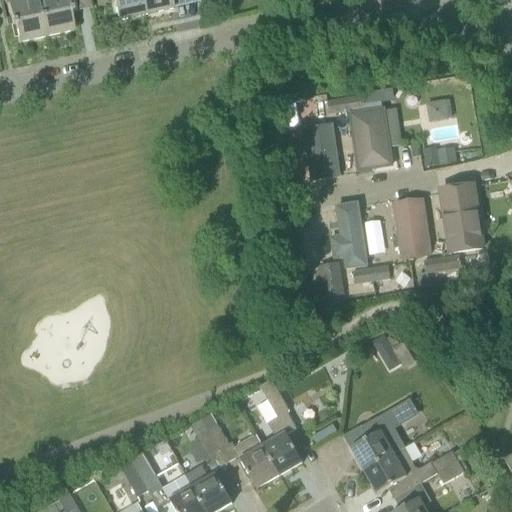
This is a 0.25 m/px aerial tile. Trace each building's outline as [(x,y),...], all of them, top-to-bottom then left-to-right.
[(19,43),(46,37),(38,0),(28,0),(8,5),(13,27),(15,26),(19,43)] [(38,0),(46,37),(74,31),(70,14),(77,12),(75,5),(90,2),(89,0),(38,0)] [(118,21),(145,15),(142,0),(110,0),(112,5),(114,4),(118,21)] [(142,0),(145,15),(173,9),(170,0),(142,0)] [(452,97),(431,98),(432,117),(453,116),(452,97)] [(350,115),(357,173),(391,169),(383,110),(350,115)] [(309,181),(338,177),(331,124),(302,128),(309,181)] [(438,192),(450,256),(484,250),(472,185),(438,192)] [(411,262),(431,258),(421,201),(401,204),(411,262)] [(346,272),(366,270),(357,204),(334,207),(339,238),(330,239),(333,261),(344,260),(346,272)] [(383,247),(384,224),(371,224),(370,247),(383,247)] [(356,274),(358,285),(393,280),(391,268),(356,274)] [(303,464),(286,436),(296,430),(287,415),(289,412),(272,381),(262,387),(279,418),(269,424),(277,436),(261,446),(280,477),(303,464)] [(365,472),(406,449),(395,430),(420,416),(411,401),(361,429),(368,440),(352,449),(365,472)] [(280,477),(261,446),(257,437),(236,449),(233,443),(230,446),(218,425),(207,431),(225,466),(239,458),(241,460),(240,461),(257,490),(280,477)] [(205,460),(213,473),(225,466),(207,431),(201,435),(197,438),(208,458),(205,460)] [(421,485),(438,475),(431,465),(421,471),(418,470),(406,449),(365,472),(378,495),(388,489),(394,500),(421,485)] [(453,453),(431,465),(438,475),(459,463),(453,453)] [(150,492),(159,487),(141,456),(132,461),(150,492)] [(138,499),(150,492),(132,461),(120,467),(138,499)] [(459,463),(438,475),(444,486),(465,474),(459,463)] [(206,511),(193,488),(185,474),(162,487),(176,511),(206,511)] [(193,488),(206,511),(218,511),(233,504),(216,475),(193,488)] [(427,511),(425,507),(432,503),(421,485),(394,500),(400,510),(397,511),(427,511)] [(67,511),(79,511),(70,495),(61,500),(67,511)]
